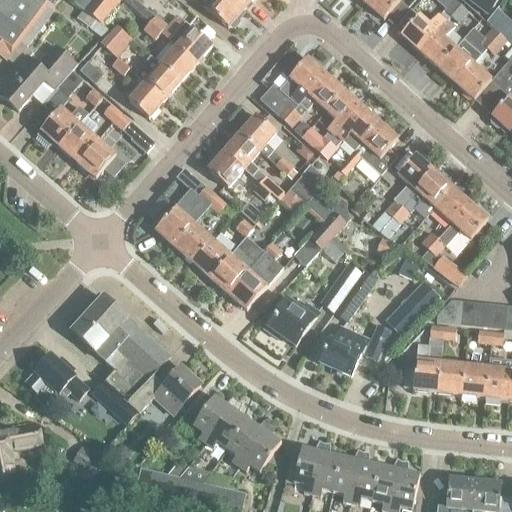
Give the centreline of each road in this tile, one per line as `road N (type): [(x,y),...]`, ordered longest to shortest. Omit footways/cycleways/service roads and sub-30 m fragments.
road 1 (residential): [(511,192),(323,32),(299,32),(269,49),(98,246)]
road 2 (residential): [(511,448),(324,418),(225,357),(98,246)]
road 3 (residential): [(0,355),(98,246)]
road 4 (residential): [(98,246),(0,159)]
